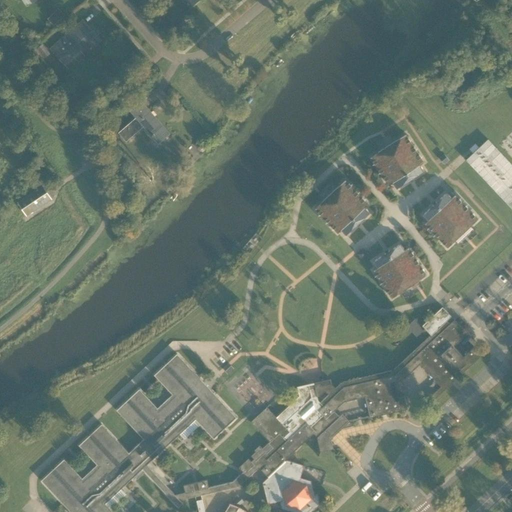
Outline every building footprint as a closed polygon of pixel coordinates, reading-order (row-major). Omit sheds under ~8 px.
[(60,20),(54,14),(49,20),(54,26),(60,20)] [(100,41),(87,25),(78,33),(74,28),(50,49),(62,62),(81,44),(88,52),(100,41)] [(36,49),(44,59),(50,54),(42,44),(36,49)] [(133,121),(122,130),(130,139),(143,128),(154,141),(167,130),(142,102),(127,115),(133,121)] [(110,120),(101,128),(107,135),(116,128),(110,120)] [(406,134),(371,157),(389,185),(393,182),(397,189),(407,182),(414,178),(414,177),(424,171),(420,165),(424,162),(406,134)] [(511,164),(488,139),(466,160),(511,208),(511,164)] [(439,158),(444,164),(449,160),(444,154),(439,158)] [(346,180),(315,208),(338,233),(341,229),(346,235),(355,227),(362,221),(361,221),(370,212),(366,208),(368,204),(346,180)] [(51,200),(51,199),(42,186),(17,203),(26,216),(51,200)] [(432,206),(423,215),(428,220),(425,223),(447,247),(478,219),(455,194),(452,198),(447,192),(438,200),(431,206),(432,206)] [(377,267),(373,270),(392,298),(427,275),(409,247),(405,249),(401,243),(391,250),(391,249),(383,254),(383,255),(373,261),(377,267)] [(102,424),(79,446),(97,465),(82,479),(64,459),(41,481),(70,511),(113,511),(106,504),(143,469),(179,508),(183,504),(180,500),(195,497),(196,501),(197,501),(199,511),(247,511),(242,509),(236,506),(231,504),(225,511),(204,511),(202,500),(202,499),(201,495),(243,486),(243,483),(261,466),(263,468),(261,470),(268,477),(263,482),(267,499),(268,504),(281,501),(282,508),(295,511),(312,511),(321,504),(318,494),(314,494),(311,481),(301,478),(304,465),(287,460),(286,461),(285,460),(315,432),(319,436),(317,438),(321,452),(333,449),(331,440),(333,438),(332,436),(349,420),(342,414),(339,417),(334,411),(344,402),(365,397),(370,418),(408,409),(405,396),(398,398),(395,382),(397,381),(401,378),(403,380),(420,364),(441,386),(427,399),(416,402),(417,407),(429,404),(482,355),(474,347),(463,357),(454,347),(468,334),(455,320),(450,324),(447,321),(451,317),(443,307),(423,326),(431,335),(393,370),(371,375),(371,371),(398,359),(393,348),(355,365),(360,376),(367,373),(367,376),(359,378),(358,377),(355,379),(354,378),(351,380),(349,379),(347,381),(342,382),(335,388),(331,383),(330,379),(297,386),(297,388),(299,396),(276,417),(267,407),(251,422),(270,442),(263,448),(260,445),(254,450),(256,452),(251,456),(254,459),(251,461),(249,458),(239,467),(243,472),(232,482),(208,487),(207,481),(184,486),(185,493),(175,495),(147,465),(196,419),(214,439),(237,417),(177,354),(155,375),(173,394),(158,408),(140,389),(117,410),(144,439),(129,453),(102,424)] [(414,320),(406,327),(416,337),(423,330),(414,320)] [(231,366),(225,371),(228,374),(234,369),(231,366)] [(234,502),(238,506),(244,501),(240,497),(234,502)]
